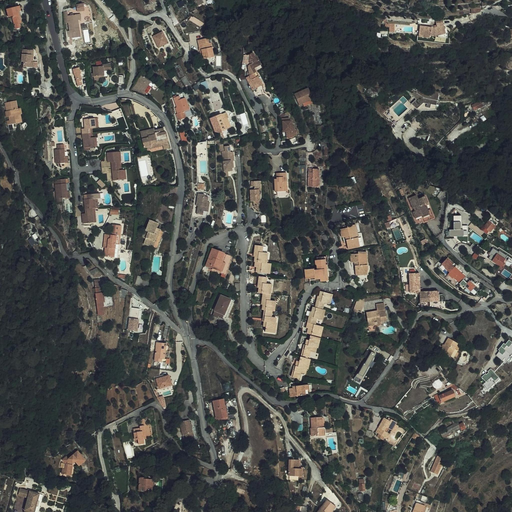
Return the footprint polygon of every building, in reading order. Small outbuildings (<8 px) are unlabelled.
[(20,24),(22,23),(21,15),(19,16),(19,12),(20,12),(22,11),(21,6),(8,9),(9,16),(13,16),(16,29),(21,28),(20,24)] [(76,15),(72,16),(69,16),(66,16),(67,24),(69,40),(75,39),(75,33),(78,32),(77,21),(76,15)] [(190,21),(203,26),(204,21),(191,16),(190,21)] [(433,37),(437,35),(444,34),(443,26),(439,26),(435,26),(433,26),(430,26),(430,27),(419,24),(418,30),(417,36),(428,38),(429,36),(433,37)] [(166,43),(163,36),(160,32),(151,37),(157,48),(162,45),(166,43)] [(207,42),(207,37),(197,39),(198,48),(201,47),(203,58),(213,56),(210,42),(207,42)] [(26,68),(35,68),(35,62),(35,50),(23,50),(23,62),(26,62),(26,68)] [(260,83),(259,80),(256,75),(257,74),(253,67),(260,63),(256,55),(254,56),(252,51),(248,53),(246,60),(246,61),(247,63),(244,64),(249,73),(248,73),(250,77),(247,78),(246,79),(254,95),(263,92),(260,83)] [(99,78),(104,77),(104,71),(103,64),(101,64),(101,66),(93,67),(94,81),(99,80),(99,78)] [(77,86),(82,85),(80,79),(81,78),(80,75),(81,74),(79,67),(72,69),(74,75),(77,86)] [(132,89),(141,91),(143,92),(151,82),(142,76),(132,89)] [(295,93),(300,104),(314,97),(312,93),(309,86),(295,93)] [(421,91),(416,87),(412,91),(409,94),(414,101),(410,105),(413,108),(415,110),(424,111),(434,110),(435,106),(436,101),(437,96),(425,94),(421,91)] [(176,110),(178,116),(184,114),(183,110),(184,109),(184,106),(189,104),(184,93),(174,97),(176,103),(175,104),(177,109),(176,110)] [(15,101),(4,104),(6,111),(7,117),(8,121),(6,121),(9,133),(14,133),(12,125),(16,124),(15,120),(18,119),(17,115),(20,115),(21,114),(20,108),(17,109),(15,101)] [(472,106),(474,111),(482,108),(480,102),(472,106)] [(123,106),(125,117),(134,116),(132,110),(130,104),(123,106)] [(119,128),(127,127),(119,107),(111,110),(119,128)] [(224,112),(220,114),(209,118),(211,123),(215,122),(219,131),(230,127),(226,118),(224,112)] [(285,131),(285,139),(295,135),(294,130),(292,130),(292,126),(290,126),(290,121),(287,121),(287,117),(281,118),(282,129),(285,131)] [(86,131),(88,131),(92,131),(91,122),(80,123),(81,132),(78,132),(79,137),(87,136),(86,131)] [(140,131),(145,149),(146,153),(165,147),(164,144),(169,143),(165,129),(163,130),(162,127),(154,129),(153,128),(143,130),(140,131)] [(80,142),(81,151),(92,150),(91,141),(89,141),(87,141),(87,136),(79,137),(79,142),(80,142)] [(223,171),(223,176),(228,175),(228,171),(229,171),(229,170),(229,167),(232,167),(234,167),(234,160),(231,160),(231,155),(230,145),(225,146),(226,152),(223,152),(224,171),(223,171)] [(52,153),(53,167),(62,166),(62,160),(61,152),(55,153),(52,153)] [(108,169),(116,167),(114,154),(104,156),(105,163),(108,163),(108,165),(108,169)] [(121,181),(120,171),(118,172),(117,172),(116,167),(108,169),(110,183),(121,181)] [(316,189),(317,171),(310,171),(310,175),(306,175),(305,189),(316,189)] [(287,190),(286,172),(276,173),(277,179),(274,179),(276,191),(287,190)] [(261,180),(250,181),(250,186),(253,185),(253,189),(249,189),(250,200),(253,200),(253,205),(258,210),(263,203),(259,200),(258,189),(262,189),(261,180)] [(58,202),(65,201),(64,195),(63,187),(66,187),(66,182),(52,184),(52,188),(54,188),(56,202),(58,202)] [(197,216),(207,216),(208,214),(210,198),(205,197),(205,195),(197,194),(196,204),(198,204),(198,207),(197,216)] [(422,218),(424,216),(425,218),(426,219),(426,220),(431,218),(429,215),(428,215),(426,210),(425,206),(424,207),(423,203),(427,202),(425,196),(418,198),(416,194),(412,196),(411,196),(411,198),(409,199),(412,207),(416,206),(417,209),(412,211),(415,218),(418,216),(421,215),(422,218)] [(82,204),(83,212),(90,211),(93,211),(94,210),(93,201),(95,201),(97,200),(97,196),(84,197),(85,202),(85,204),(82,204)] [(83,218),(80,219),(81,226),(92,225),(90,211),(83,212),(83,216),(83,218)] [(447,229),(446,236),(463,237),(463,230),(462,230),(462,216),(454,216),(453,230),(447,229)] [(158,248),(164,231),(157,228),(159,223),(150,219),(146,230),(148,231),(144,243),(158,248)] [(491,232),(496,226),(490,221),(485,227),(491,232)] [(360,244),(359,237),(358,237),(355,224),(349,226),(349,225),(344,226),(345,228),(341,229),(343,237),(349,236),(349,239),(347,240),(349,246),(360,244)] [(116,246),(120,246),(120,237),(119,237),(119,227),(112,227),(111,232),(113,233),(113,237),(111,237),(111,240),(104,240),(104,245),(106,245),(105,250),(105,258),(112,259),(113,245),(116,246)] [(394,232),(393,232),(396,240),(402,238),(399,231),(399,230),(398,229),(397,229),(396,229),(395,230),(394,231),(394,232)] [(32,236),(28,239),(32,245),(36,242),(32,236)] [(256,261),(257,261),(256,266),(258,266),(257,272),(271,274),(273,263),(268,262),(269,253),(269,252),(263,251),(264,245),(259,244),(257,244),(255,255),(256,255),(256,261)] [(211,248),(205,266),(213,268),(212,270),(213,270),(217,271),(224,273),(230,254),(211,248)] [(356,265),(356,272),(368,271),(367,262),(366,262),(364,251),(358,252),(358,251),(353,252),(353,254),(350,255),(351,263),(357,262),(357,265),(356,265)] [(493,260),(503,267),(506,263),(503,261),(505,259),(497,254),(493,260)] [(328,278),(326,256),(317,257),(317,260),(315,260),(316,264),(317,264),(317,269),(314,269),(314,268),(305,269),(306,279),(313,278),(313,279),(328,278)] [(449,265),(453,268),(454,267),(455,265),(447,258),(446,259),(451,263),(449,265)] [(465,276),(465,277),(454,267),(453,268),(449,265),(451,263),(446,259),(440,265),(446,270),(445,270),(449,273),(447,274),(453,279),(454,278),(465,287),(466,286),(472,291),(476,286),(465,276)] [(410,293),(420,292),(418,273),(409,274),(410,293)] [(258,292),(263,292),(271,293),(272,283),(266,282),(266,276),(259,275),(258,286),(259,286),(258,292)] [(319,295),(318,300),(317,300),(315,307),(323,308),(324,301),(330,303),(332,293),(320,290),(319,295)] [(439,301),(439,291),(420,292),(420,302),(439,301)] [(276,300),(270,299),(271,293),(263,292),(262,303),(263,303),(262,309),(265,309),(273,310),(276,310),(276,300)] [(107,307),(105,307),(106,311),(116,309),(113,293),(103,295),(103,297),(104,298),(105,298),(107,307)] [(223,314),(229,299),(219,295),(214,311),(223,314)] [(106,311),(105,307),(104,298),(103,297),(101,298),(97,299),(101,320),(107,318),(106,311)] [(232,300),(229,299),(223,314),(214,311),(212,316),(217,318),(218,316),(226,318),(232,300)] [(375,312),(375,311),(366,312),(367,319),(371,319),(371,322),(375,321),(376,324),(381,323),(381,322),(387,321),(384,303),(377,304),(378,310),(379,310),(380,312),(375,312)] [(312,316),(310,316),(309,322),(316,324),(318,317),(324,318),(325,308),(323,308),(315,307),(314,306),(313,311),(312,316)] [(140,309),(132,308),(128,331),(136,332),(138,318),(139,318),(140,312),(139,312),(140,309)] [(272,316),(273,310),(265,309),(264,321),(265,321),(264,327),(267,327),(266,331),(277,333),(278,322),(277,322),(277,316),(272,316)] [(311,328),(310,333),(322,336),(324,325),(316,324),(309,322),(308,327),(310,328),(311,328)] [(311,340),(308,340),(307,345),(306,350),(304,350),(303,355),(311,357),(313,351),(317,352),(318,347),(320,348),(322,337),(312,336),(311,340)] [(456,343),(447,338),(443,346),(442,348),(440,351),(442,353),(441,355),(449,359),(454,348),(458,349),(460,347),(455,344),(456,343)] [(496,355),(505,363),(511,355),(511,342),(509,340),(505,344),(504,343),(498,350),(500,351),(496,355)] [(156,342),(154,362),(164,362),(164,363),(168,363),(168,360),(164,359),(165,350),(166,346),(166,343),(156,342)] [(376,354),(370,350),(353,379),(360,383),(376,354)] [(296,372),(294,371),(293,376),(298,376),(298,379),(301,379),(302,373),(307,374),(308,369),(309,369),(311,359),(300,357),(299,362),(297,362),(297,367),(296,372)] [(486,373),(482,377),(487,382),(484,385),(488,389),(495,383),(500,378),(491,368),(488,371),(489,372),(487,374),(486,373)] [(173,385),(170,375),(157,379),(160,389),(173,385)] [(293,386),(294,393),(309,393),(307,384),(293,386)] [(443,400),(456,395),(453,389),(440,395),(443,400)] [(223,398),(213,400),(217,418),(227,416),(223,398)] [(229,418),(225,398),(223,398),(227,416),(217,418),(217,420),(229,418)] [(311,429),(312,437),(319,436),(319,434),(325,434),(324,433),(333,433),(333,428),(324,428),(322,428),(321,417),(311,418),(312,429),(311,429)] [(388,420),(384,418),(376,432),(379,434),(377,437),(383,440),(385,437),(387,432),(389,429),(392,430),(396,424),(397,423),(391,419),(390,421),(388,420)] [(143,432),(145,432),(145,438),(151,437),(149,425),(147,425),(146,419),(141,419),(142,426),(140,426),(140,430),(137,431),(137,429),(134,429),(135,440),(136,440),(138,440),(138,443),(139,445),(144,444),(143,439),(143,432)] [(193,435),(190,419),(180,420),(182,433),(184,433),(184,436),(193,435)] [(458,425),(457,424),(441,433),(443,436),(460,427),(462,431),(466,428),(463,423),(458,425)] [(65,468),(64,473),(69,474),(70,470),(73,471),(75,464),(78,462),(81,466),(88,460),(81,451),(72,459),(70,456),(65,460),(69,464),(67,468),(65,468)] [(332,454),(332,456),(328,457),(330,465),(338,463),(336,453),(332,454)] [(431,471),(438,474),(445,459),(438,456),(431,471)] [(300,476),(300,467),(297,468),(295,468),(295,463),(297,463),(296,459),(291,459),(291,458),(287,458),(287,475),(300,476)] [(152,490),(152,488),(152,481),(152,479),(144,479),(144,477),(139,477),(138,489),(148,490),(152,490)] [(422,485),(414,482),(412,488),(420,491),(422,485)] [(30,498),(27,511),(30,511),(34,511),(37,504),(39,493),(22,489),(20,496),(30,498)] [(329,511),(334,506),(326,500),(316,511),(329,511)] [(420,504),(416,503),(413,511),(428,511),(431,505),(421,502),(420,504)]
